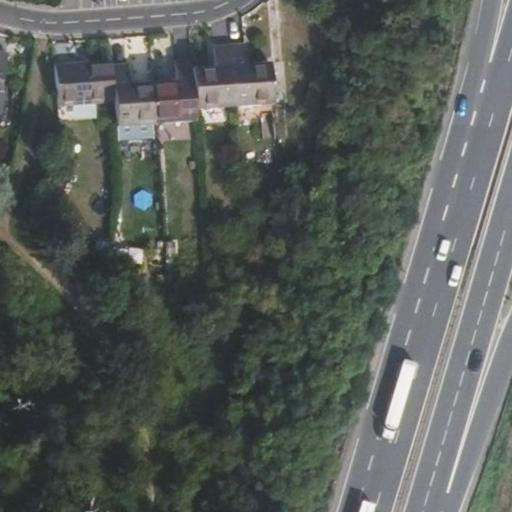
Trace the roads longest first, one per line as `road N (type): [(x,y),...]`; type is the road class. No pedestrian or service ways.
road 1 (trunk): [(480,124),(380,511)]
road 2 (residential): [(241,0),(212,11),(56,23),(0,15)]
road 3 (trunk): [(444,447),(511,221)]
road 4 (trunk): [(444,447),(511,339)]
road 5 (trunk): [(494,0),(480,124)]
